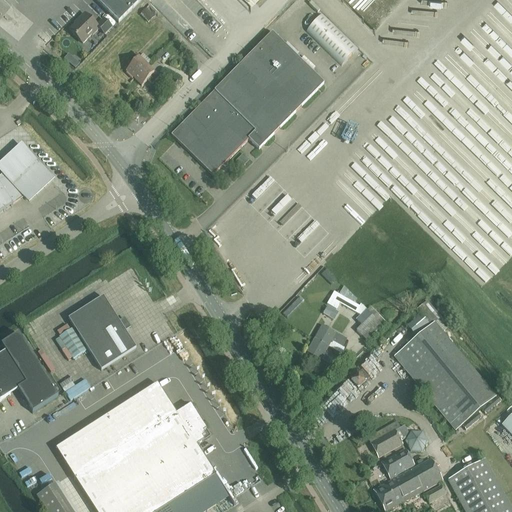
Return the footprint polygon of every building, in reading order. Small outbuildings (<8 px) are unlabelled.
[(94,0),(118,24),(141,0),(94,0)] [(176,0),(173,0),(167,5),(173,11),(180,4),(176,0)] [(150,5),(139,15),(147,24),(158,14),(150,5)] [(77,23),(69,31),(82,44),(92,35),(92,36),(99,30),(104,35),(111,28),(103,20),(96,27),(84,14),(76,22),(77,23)] [(322,16),(307,32),(342,66),(357,50),(322,16)] [(259,151),(324,85),(272,34),(171,136),(212,177),(248,140),(259,151)] [(134,79),(146,67),(138,59),(140,58),(135,53),(127,62),(131,66),(126,72),(134,79)] [(146,67),(134,79),(141,86),(147,81),(151,85),(159,77),(155,72),(153,74),(146,67)] [(12,204),(24,196),(29,201),(51,181),(21,148),(0,167),(0,170),(3,174),(0,176),(0,213),(13,205),(12,204)] [(241,288),(248,284),(239,269),(233,273),(241,288)] [(361,326),(371,316),(362,306),(360,308),(333,293),(327,305),(336,310),(339,304),(361,316),(356,321),(361,326)] [(135,350),(103,298),(68,320),(101,371),(135,350)] [(430,328),(394,357),(401,366),(456,432),(462,427),(465,431),(481,418),(477,414),(496,399),(442,333),(448,328),(427,302),(416,310),(421,316),(408,326),(416,335),(428,325),(430,328)] [(371,316),(361,326),(356,331),(366,342),(382,327),(371,316)] [(321,326),(314,339),(328,347),(331,342),(342,348),(346,340),(330,331),(331,329),(328,327),(327,329),(321,326)] [(87,350),(72,327),(58,336),(73,359),(87,350)] [(0,401),(17,391),(43,374),(18,335),(1,346),(5,353),(0,355),(0,401)] [(328,347),(314,339),(306,353),(331,367),(336,359),(325,353),(328,347)] [(43,374),(17,391),(32,414),(58,397),(43,374)] [(69,401),(90,389),(84,378),(73,385),(68,377),(58,383),(69,401)] [(211,437),(190,405),(176,414),(157,385),(55,450),(95,511),(159,511),(215,476),(196,446),(211,437)] [(498,398),(482,411),(485,415),(501,402),(498,398)] [(511,417),(502,427),(511,437),(511,417)] [(402,445),(401,442),(406,439),(401,431),(400,431),(396,423),(367,439),(378,459),(402,445)] [(403,504),(430,489),(443,482),(431,460),(398,478),(396,476),(414,466),(407,452),(404,451),(381,464),(391,482),(403,504)] [(447,481),(464,511),(511,511),(484,461),(447,481)] [(387,511),(403,504),(391,482),(373,492),(384,511),(387,511)] [(71,511),(55,485),(36,497),(45,511),(71,511)] [(424,496),(429,504),(446,495),(442,486),(424,496)]
